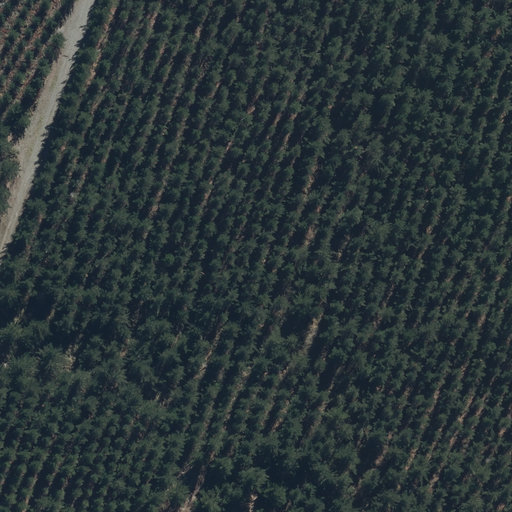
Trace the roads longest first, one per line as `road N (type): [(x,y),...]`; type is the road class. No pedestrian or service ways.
road 1 (track): [(269,0),(260,94),(178,147),(149,238),(164,281),(225,370),(222,388),(176,470),(130,511)]
road 2 (track): [(86,0),(0,252)]
